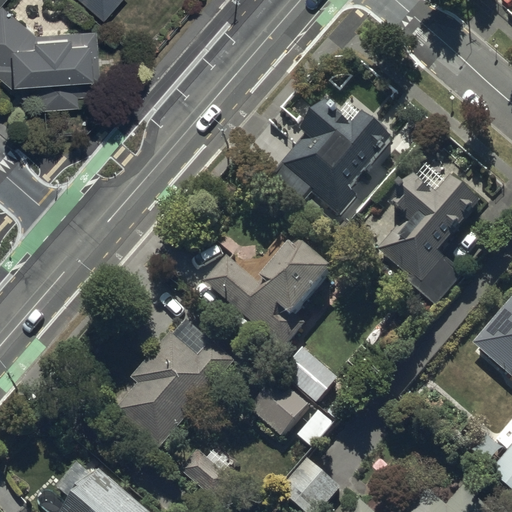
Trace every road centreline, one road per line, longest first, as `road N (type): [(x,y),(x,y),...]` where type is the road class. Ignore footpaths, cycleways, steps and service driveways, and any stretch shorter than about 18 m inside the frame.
road 1 (tertiary): [(85,247),(300,0)]
road 2 (residential): [(395,0),(511,102)]
road 3 (tertiary): [(0,345),(85,247)]
